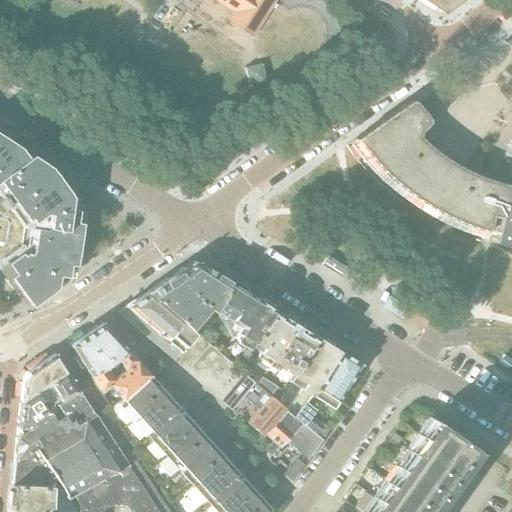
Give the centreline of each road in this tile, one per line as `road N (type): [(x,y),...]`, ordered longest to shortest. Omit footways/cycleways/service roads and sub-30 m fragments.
road 1 (residential): [(197,229),(461,45)]
road 2 (residential): [(299,511),(92,299)]
road 3 (residential): [(408,361),(197,229)]
road 4 (residential): [(197,229),(0,100)]
road 5 (residential): [(299,511),(408,361)]
road 6 (residential): [(92,299),(197,229)]
road 7 (residential): [(511,427),(408,361)]
